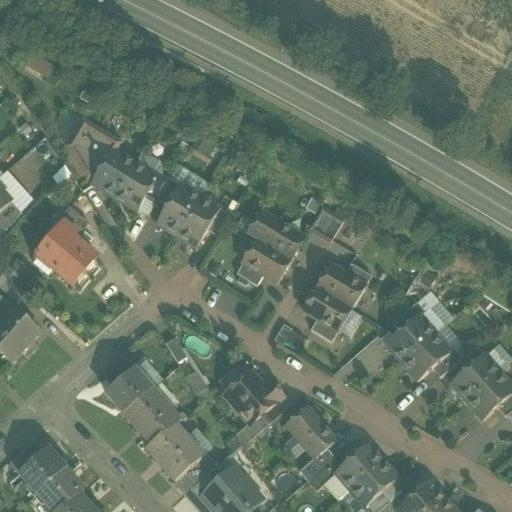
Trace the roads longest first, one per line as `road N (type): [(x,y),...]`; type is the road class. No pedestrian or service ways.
road 1 (residential): [(42,406),(164,293),(511,501)]
road 2 (primary): [(114,0),(363,125),(511,215)]
road 3 (residential): [(144,511),(42,406)]
road 4 (unknown): [(79,247),(164,293),(190,273)]
